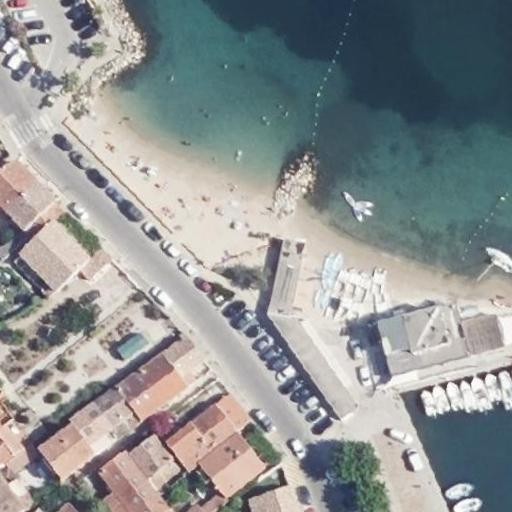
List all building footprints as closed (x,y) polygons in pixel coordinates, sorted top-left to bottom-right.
[(33,168),(12,146),(0,153),(0,199),(1,201),(33,168)] [(52,188),(33,168),(1,201),(19,218),(20,218),(52,188)] [(60,197),(52,188),(20,218),(19,218),(23,223),(30,228),(16,242),(46,272),(41,278),(44,283),(51,280),(80,252),(86,245),(49,209),(60,197)] [(23,223),(19,218),(17,221),(5,227),(0,230),(0,241),(2,243),(23,223)] [(288,302),(281,300),(295,238),(298,226),(278,223),(274,246),(264,299),(331,400),(346,390),(288,302)] [(97,234),(86,245),(80,252),(90,261),(108,245),(97,234)] [(454,309),(450,289),(375,308),(388,361),(500,334),(491,299),(454,309)] [(146,330),(137,320),(113,337),(121,348),(146,330)] [(161,341),(186,374),(190,370),(183,360),(201,347),(183,324),(161,341)] [(137,358),(163,391),(186,374),(161,341),(137,358)] [(131,400),(137,410),(163,391),(137,358),(113,376),(131,400)] [(91,393),(108,416),(131,400),(113,376),(107,380),(91,393)] [(227,380),(211,391),(231,418),(246,407),(227,380)] [(176,392),(168,399),(180,415),(181,413),(203,439),(231,418),(211,391),(187,409),(176,392)] [(71,413),(85,433),(108,416),(91,393),(68,410),(71,413)] [(108,416),(116,426),(137,410),(131,400),(108,416)] [(0,450),(1,450),(22,434),(3,410),(0,411),(0,450)] [(36,439),(58,469),(93,444),(85,433),(71,413),(36,439)] [(180,415),(162,429),(181,455),(192,447),(203,439),(181,413),(180,415)] [(85,433),(93,444),(116,426),(108,416),(85,433)] [(231,418),(203,439),(192,447),(216,479),(219,483),(257,454),(231,418)] [(126,429),(119,434),(124,440),(143,469),(170,450),(150,423),(132,437),(126,429)] [(1,450),(6,456),(9,461),(32,443),(25,432),(22,434),(1,450)] [(143,469),(124,440),(99,459),(112,479),(100,487),(118,511),(120,511),(131,504),(137,511),(147,511),(166,499),(153,483),(143,469)] [(6,456),(0,460),(0,511),(4,511),(19,501),(32,491),(9,461),(6,456)] [(298,511),(285,473),(246,484),(254,511),(298,511)] [(222,487),(219,483),(216,479),(194,495),(199,503),(213,494),(222,487)] [(80,511),(65,494),(44,511),(80,511)] [(34,511),(44,505),(38,496),(14,511),(34,511)] [(166,499),(147,511),(164,511),(171,507),(166,499)]
